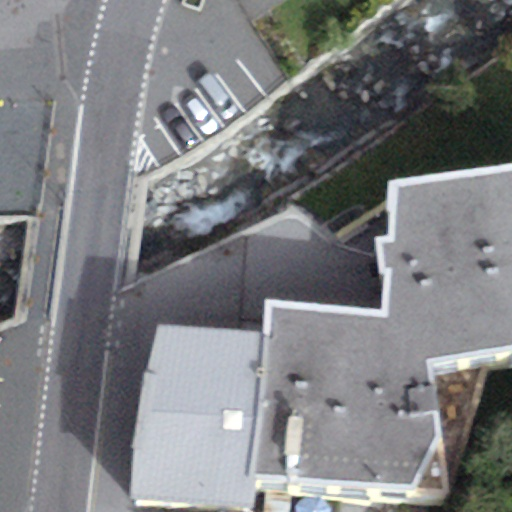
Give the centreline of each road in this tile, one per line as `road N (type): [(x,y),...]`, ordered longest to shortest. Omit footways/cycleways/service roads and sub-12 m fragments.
road 1 (primary): [(124,23),(104,109),(59,511)]
road 2 (residential): [(124,23),(0,37)]
